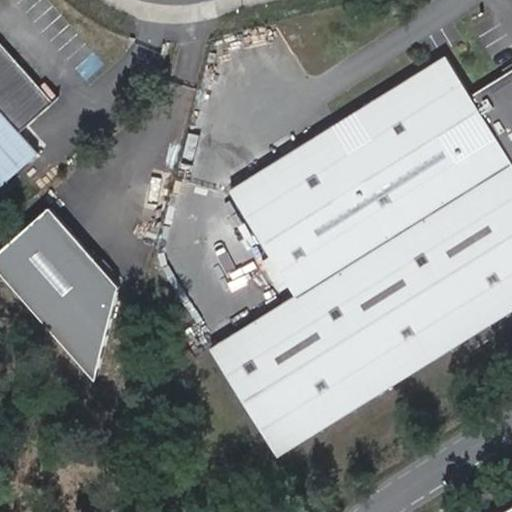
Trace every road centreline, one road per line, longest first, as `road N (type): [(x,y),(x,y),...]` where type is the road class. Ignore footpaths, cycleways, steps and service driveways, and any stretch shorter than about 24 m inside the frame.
road 1 (unknown): [(445,0),(243,122),(207,153),(183,213),(200,271)]
road 2 (unknown): [(156,0),(169,65),(154,126),(124,204),(94,241)]
road 3 (tertiary): [(377,511),(511,425)]
